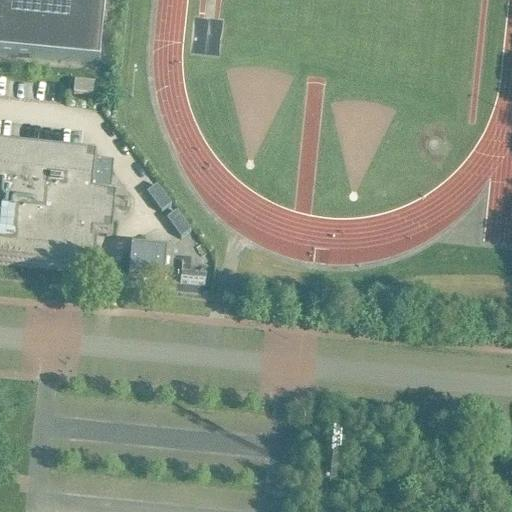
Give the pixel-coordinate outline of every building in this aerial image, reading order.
[(0,0),(0,57),(99,67),(105,0),(0,0)] [(92,100),(94,88),(74,87),(73,98),(92,100)] [(0,267),(93,277),(96,247),(91,246),(92,239),(111,241),(116,201),(105,199),(106,193),(107,193),(109,178),(108,178),(108,176),(106,176),(106,175),(97,174),(97,175),(94,175),(96,160),(0,149),(0,267)] [(157,189),(146,198),(162,218),(173,210),(157,189)] [(176,215),(165,223),(181,244),(192,235),(176,215)] [(131,251),(128,281),(163,285),(166,254),(131,251)]
